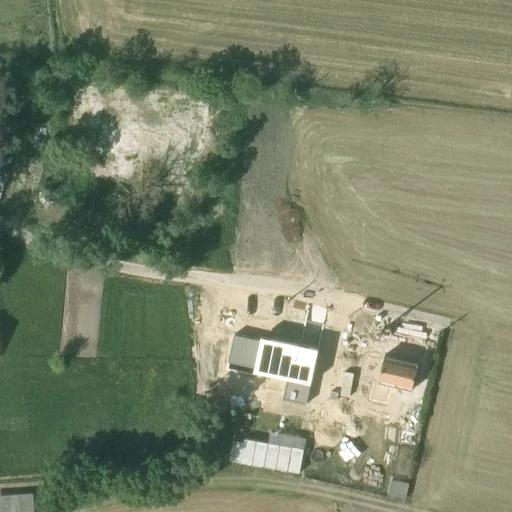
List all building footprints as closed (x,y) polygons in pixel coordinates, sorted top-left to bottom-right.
[(270,410),(316,418),(320,394),(304,391),(302,399),(292,397),(297,369),(315,372),(321,336),(284,329),(270,410)] [(383,354),(376,386),(362,383),(357,410),(392,417),(397,391),(414,395),(421,363),(383,354)] [(420,429),(404,425),(399,445),(416,449),(420,429)] [(408,485),(391,482),(387,497),(405,501),(408,485)] [(0,494),(0,511),(34,511),(34,493),(0,494)]
